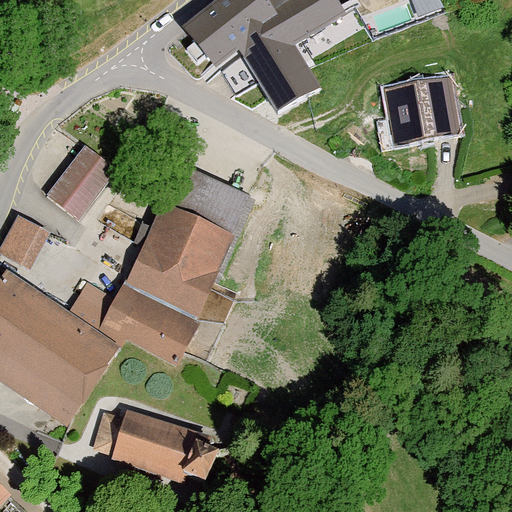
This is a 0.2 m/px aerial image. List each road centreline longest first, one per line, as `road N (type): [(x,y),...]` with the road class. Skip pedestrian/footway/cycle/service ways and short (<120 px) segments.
road 1 (unclassified): [(127,59),(511,261)]
road 2 (unclassified): [(127,59),(33,133),(0,221)]
